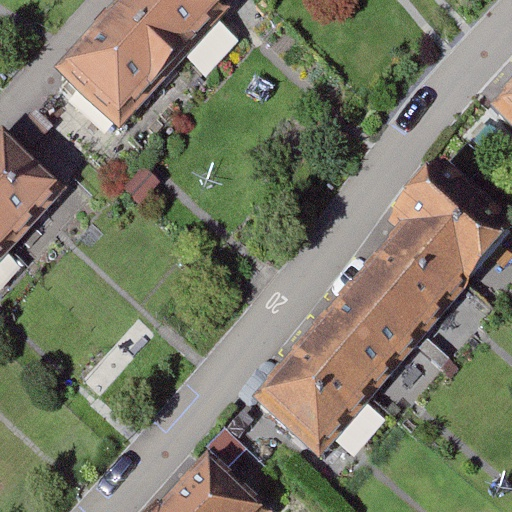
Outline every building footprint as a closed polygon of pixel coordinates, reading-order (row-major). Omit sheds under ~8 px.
[(223,19),(202,0),(136,0),(115,24),(172,75),(223,19)] [(172,75),(115,24),(64,81),(69,86),(91,105),(121,132),(172,75)] [(62,93),(84,113),(91,105),(69,86),(62,93)] [(511,106),(501,118),(511,128),(511,106)] [(60,198),(4,147),(0,151),(0,247),(8,255),(60,198)] [(400,232),(408,240),(465,289),(511,236),(444,180),(400,232)] [(408,240),(359,296),(416,346),(465,289),(408,240)] [(0,264),(8,255),(0,247),(0,264)] [(359,296),(311,353),(368,403),(416,346),(359,296)] [(311,353),(262,409),(319,459),(368,403),(311,353)] [(255,511),(209,469),(169,511),(255,511)]
